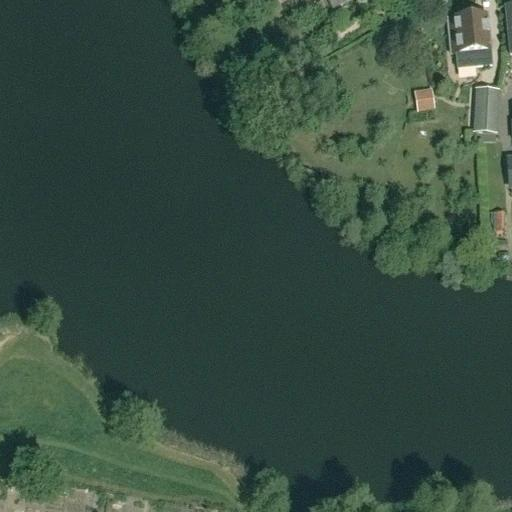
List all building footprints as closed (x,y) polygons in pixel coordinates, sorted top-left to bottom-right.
[(325,0),(332,12),(353,0),(325,0)] [(456,72),(479,69),(490,68),(488,53),(490,53),(486,17),(447,22),(450,57),(454,57),(456,72)] [(494,143),(498,92),(475,90),(472,135),(475,135),(475,142),(494,143)] [(416,114),(434,112),(431,92),(413,94),(416,114)] [(494,214),(494,233),(503,233),(503,214),(494,214)]
